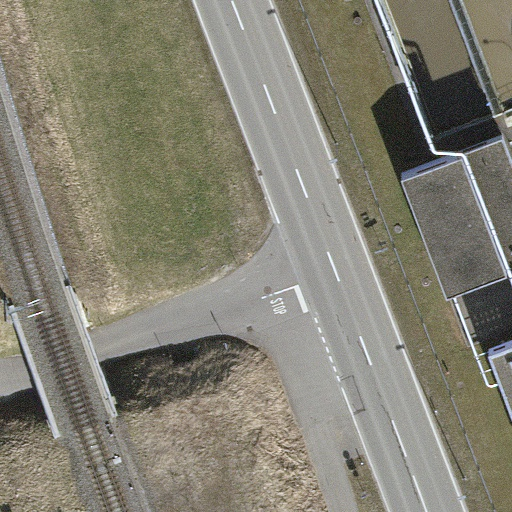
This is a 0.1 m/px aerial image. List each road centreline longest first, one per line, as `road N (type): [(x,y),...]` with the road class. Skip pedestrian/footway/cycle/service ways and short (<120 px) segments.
road 1 (unclassified): [(0,387),(335,275)]
road 2 (primary): [(335,275),(230,0)]
road 3 (primary): [(423,511),(335,275)]
